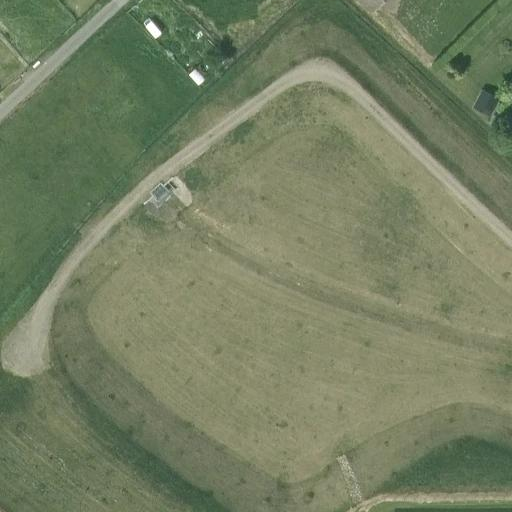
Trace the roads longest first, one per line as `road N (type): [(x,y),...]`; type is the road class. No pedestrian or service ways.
road 1 (track): [(511,241),(337,77),(302,73),(144,186),(96,236),(26,351)]
road 2 (track): [(0,108),(117,0)]
